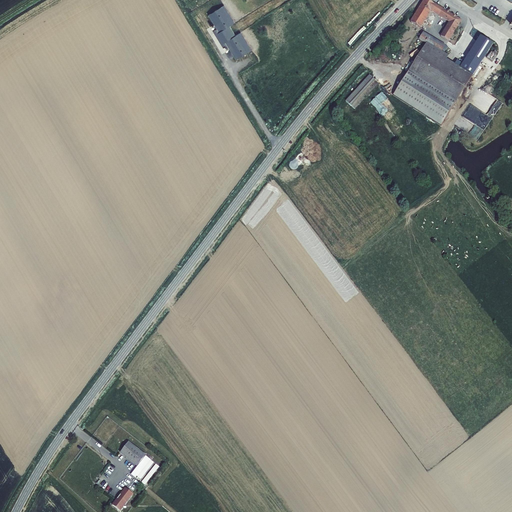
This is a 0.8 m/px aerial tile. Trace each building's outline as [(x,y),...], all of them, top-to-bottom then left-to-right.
[(413,22),(423,28),(433,11),(438,13),(441,8),(428,0),(427,0),(425,3),(413,22)] [(237,59),(253,50),(243,31),(236,35),(231,25),(236,23),(226,5),(209,14),(218,29),(214,30),(224,47),(229,44),(237,59)] [(445,10),(441,16),(452,22),(443,37),(451,42),(463,21),(445,10)] [(430,43),(445,51),(449,45),(442,40),(426,32),(422,39),(430,43)] [(411,71),(396,96),(444,126),(492,47),(473,34),(468,41),(476,46),(463,67),(451,59),(453,55),(448,52),(445,51),(430,43),(416,64),(411,71)] [(500,53),(498,51),(496,52),(495,51),(489,58),(495,63),(498,59),(500,56),(499,55),(500,53)] [(372,76),(349,103),(357,110),(380,83),(372,76)] [(484,114),(477,125),(474,124),(468,134),(478,141),(492,119),(484,114)] [(161,466),(129,441),(119,453),(138,467),(132,476),(146,487),(161,466)] [(120,511),(133,495),(125,490),(112,507),(119,511),(120,511)]
